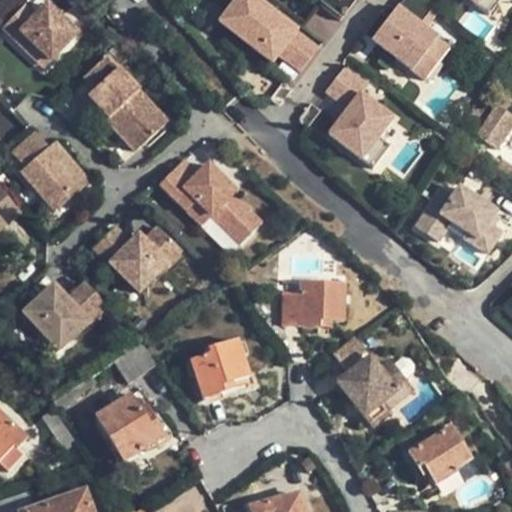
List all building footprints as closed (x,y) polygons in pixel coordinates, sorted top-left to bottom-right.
[(22,38),(50,64),(75,36),(44,7),(34,18),(15,0),(0,0),(0,1),(0,33),(14,46),(22,38)] [(255,0),(231,0),(212,25),(286,83),(315,46),(255,0)] [(320,0),(316,5),(339,22),(355,0),(320,0)] [(448,49),(419,26),(436,4),(431,0),(402,0),(371,41),(424,81),(448,49)] [(458,0),(474,12),(482,0),(458,0)] [(14,46),(42,72),(50,64),(22,38),(14,46)] [(106,56),(83,77),(94,89),(87,95),(109,117),(105,120),(133,151),(167,121),(106,56)] [(393,121),(377,108),(371,116),(356,104),(361,97),(367,89),(344,72),(327,94),(350,111),(330,137),(374,171),(391,148),(379,139),(393,121)] [(511,102),(503,96),(496,106),(506,112),(511,104),(511,102)] [(371,116),(377,108),(361,97),(356,104),(371,116)] [(511,116),(506,112),(496,106),(477,136),(496,151),(511,127),(511,116)] [(32,136),(9,157),(21,169),(16,173),(54,214),(88,183),(52,145),(46,150),(32,136)] [(182,162),(157,187),(183,213),(193,204),(207,219),(235,246),(258,224),(230,196),(214,181),(218,177),(205,164),(194,175),(182,162)] [(218,177),(214,181),(230,196),(234,192),(218,177)] [(416,227),(437,242),(446,229),(450,223),(476,241),(473,246),(486,255),(499,234),(487,226),(495,213),(457,188),(452,197),(441,190),(416,227)] [(0,196),(0,217),(5,223),(16,213),(0,196)] [(193,204),(183,213),(198,227),(207,219),(193,204)] [(463,240),(473,246),(476,241),(450,223),(446,229),(462,240),(463,240)] [(178,252),(153,229),(139,244),(134,238),(125,246),(121,250),(115,244),(119,240),(110,231),(90,250),(136,294),(178,252)] [(119,240),(115,244),(121,250),(125,246),(119,240)] [(49,287),(19,314),(54,352),(103,307),(82,284),(64,301),(49,287)] [(317,322),(329,324),(341,323),(344,287),(299,284),(298,296),(282,295),(280,328),(316,330),(317,322)] [(329,330),(329,324),(317,322),(316,330),(329,330)] [(343,370),(355,362),(366,353),(354,338),(331,355),(343,370)] [(220,387),(231,383),(248,378),(235,341),(207,350),(209,355),(189,362),(202,399),(222,393),(220,387)] [(156,366),(140,343),(138,345),(112,362),(127,385),(156,366)] [(359,368),(349,376),(337,385),(372,429),(391,414),(389,413),(384,405),(409,386),(391,363),(379,373),(369,360),(359,368)] [(359,368),(355,362),(343,370),(349,376),(359,368)] [(91,376),(52,404),(53,405),(57,411),(97,384),(91,376)] [(234,389),(231,383),(220,387),(222,393),(234,389)] [(414,393),(409,386),(384,405),(389,413),(414,393)] [(130,396),(94,419),(122,463),(165,437),(145,406),(139,409),(130,396)] [(50,413),(40,421),(64,453),(74,445),(50,413)] [(0,461),(1,460),(13,447),(16,451),(27,439),(0,414),(0,461)] [(423,468),(428,477),(435,488),(459,473),(456,470),(471,461),(451,428),(407,456),(417,471),(423,468)] [(21,456),(16,451),(13,447),(1,460),(9,468),(21,456)] [(511,461),(501,469),(511,486),(511,461)] [(422,479),(428,477),(423,468),(417,471),(422,479)] [(105,496),(100,484),(93,487),(98,499),(105,496)] [(13,511),(34,505),(30,493),(0,503),(0,511),(13,511)] [(88,511),(83,495),(33,511),(88,511)] [(302,511),(298,495),(248,510),(249,511),(302,511)]
